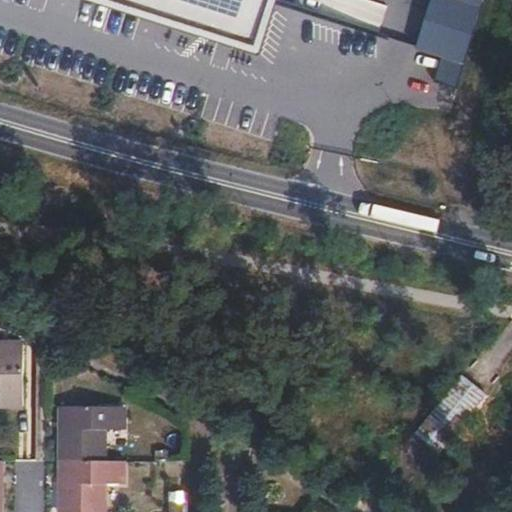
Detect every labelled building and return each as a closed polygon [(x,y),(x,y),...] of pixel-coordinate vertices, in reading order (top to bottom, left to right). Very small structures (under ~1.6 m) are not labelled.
[(272,0),(135,0),(261,39),(272,0)] [(24,346),(0,345),(0,388),(2,388),(2,408),(24,407),(24,346)] [(439,454),(486,395),(462,376),(415,435),(439,454)] [(62,409),(62,462),(105,462),(105,431),(124,431),(124,409),(62,409)] [(105,462),(62,462),(61,511),(103,511),(104,486),(123,485),(123,462),(105,462)] [(185,511),(185,503),(174,502),(173,511),(185,511)]
